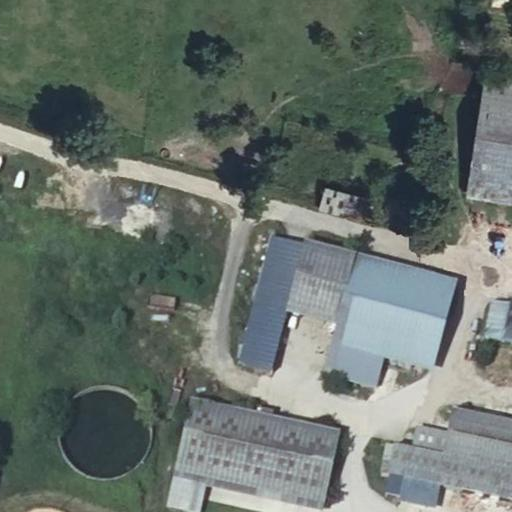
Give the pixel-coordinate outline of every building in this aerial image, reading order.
[(511,0),(494,0),(491,18),(511,21),(511,0)] [(511,101),(484,99),(480,122),(511,128),(511,101)] [(511,128),(480,122),(462,222),(511,234),(511,128)] [(342,311),(347,283),(352,264),(301,253),(288,320),(337,330),(342,311)] [(439,353),(450,305),(372,288),(347,283),(342,311),(337,330),(387,341),(439,353)] [(511,347),(511,312),(493,308),(486,343),(511,347)] [(387,341),(337,330),(327,376),(378,387),(387,341)] [(340,441),(193,413),(181,477),(328,505),(340,441)] [(441,460),(389,450),(383,480),(511,506),(511,427),(450,415),(441,460)]
